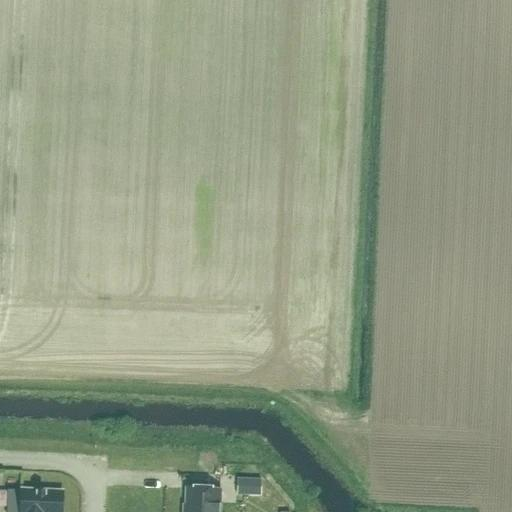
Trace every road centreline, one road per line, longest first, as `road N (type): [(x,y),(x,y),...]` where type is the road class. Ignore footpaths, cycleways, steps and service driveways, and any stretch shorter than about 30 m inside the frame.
road 1 (track): [(0,381),(271,392),(299,401)]
road 2 (residential): [(94,511),(89,471),(0,461)]
